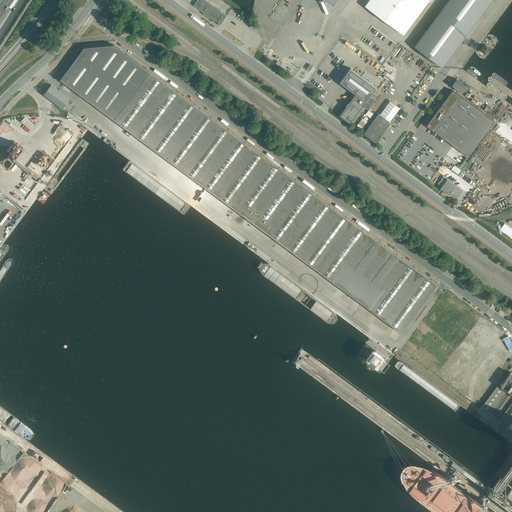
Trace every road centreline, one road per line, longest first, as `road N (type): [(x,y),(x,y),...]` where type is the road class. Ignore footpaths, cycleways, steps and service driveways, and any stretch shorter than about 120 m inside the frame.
road 1 (unclassified): [(400,246),(85,12)]
road 2 (unclassified): [(380,157),(167,0)]
road 3 (unclassified): [(511,255),(380,157)]
road 4 (unclassified): [(400,246),(511,329)]
road 5 (secondary): [(0,103),(85,12)]
road 6 (unknown): [(339,24),(412,37),(441,0)]
